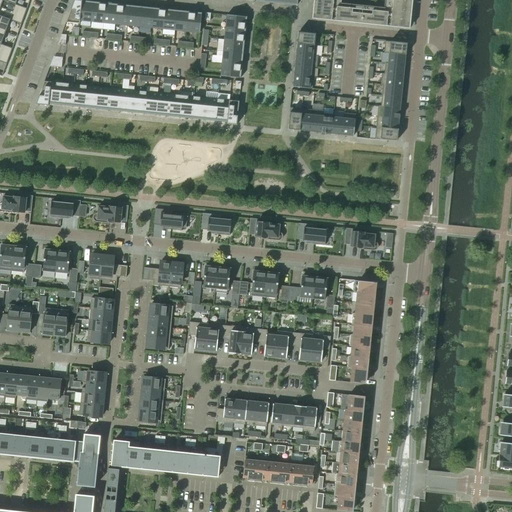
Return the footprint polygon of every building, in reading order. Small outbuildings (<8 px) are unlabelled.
[(2,0),(0,6),(0,7),(23,16),(26,9),(15,4),(16,0),(2,0)] [(73,0),(66,22),(79,24),(81,1),(76,0),(73,0)] [(385,0),(389,0),(388,8),(383,8),(382,14),(383,14),(396,16),(395,27),(398,28),(409,29),(411,11),(412,3),(412,0),(313,0),(311,19),(312,19),(325,20),(327,8),(341,10),(342,3),(337,3),(336,0),(385,0)] [(81,1),(79,24),(80,21),(91,22),(93,2),(81,1)] [(93,2),(91,22),(103,23),(105,3),(93,2)] [(105,3),(103,23),(115,24),(117,4),(105,3)] [(129,5),(117,4),(115,24),(127,26),(129,5)] [(129,5),(127,26),(139,27),(141,7),(129,5)] [(0,7),(0,29),(5,32),(9,19),(21,23),(23,16),(0,7)] [(153,8),(141,7),(139,27),(151,28),(153,8)] [(163,29),(165,9),(153,8),(151,28),(163,29)] [(175,30),(177,10),(165,9),(163,29),(175,30)] [(177,10),(175,30),(187,32),(189,12),(177,10)] [(189,12),(187,32),(199,33),(201,13),(189,12)] [(225,27),(245,29),(246,17),(226,15),(225,27)] [(225,27),(224,39),(244,41),(245,29),(225,27)] [(0,29),(0,52),(9,56),(11,48),(0,44),(5,32),(0,29)] [(298,32),(297,43),(316,45),(317,34),(298,32)] [(61,34),(58,44),(65,45),(66,35),(61,34)] [(243,53),(244,41),(224,39),(223,51),(243,53)] [(407,43),(385,41),(384,53),(388,53),(406,55),(407,43)] [(265,42),(264,62),(279,63),(279,42),(265,42)] [(315,56),(316,45),(297,43),(296,54),(315,56)] [(223,51),(221,64),(241,66),(243,53),(223,51)] [(0,52),(0,60),(6,63),(9,56),(0,52)] [(388,53),(387,63),(404,65),(406,55),(388,53)] [(314,67),(316,68),(318,56),(315,56),(296,54),(295,65),(314,67)] [(384,74),(403,76),(404,65),(387,63),(385,63),(384,74)] [(240,78),(241,66),(221,64),(220,76),(240,78)] [(293,76),(313,78),(314,67),(295,65),(293,76)] [(277,84),(277,72),(264,72),(264,84),(277,84)] [(384,74),(381,73),(380,85),(383,85),(402,87),(403,76),(384,74)] [(313,78),(293,76),(292,87),(312,89),(313,78)] [(203,78),(196,77),(195,77),(195,81),(194,87),(202,87),(203,78)] [(48,106),(50,82),(44,81),(36,104),(48,106)] [(61,91),(62,83),(50,82),(48,106),(49,103),(60,104),(61,91)] [(72,105),(74,84),(62,83),(61,91),(60,104),(72,105)] [(74,84),(72,105),(84,106),(86,85),(74,84)] [(96,108),(98,87),(86,85),(84,106),(96,108)] [(382,95),(401,98),(402,87),(383,85),(382,95)] [(108,109),(110,88),(98,87),(96,108),(108,109)] [(120,110),(122,89),(110,88),(108,109),(120,110)] [(122,89),(120,110),(132,111),(134,90),(122,89)] [(132,111),(144,112),(146,92),(134,90),(132,111)] [(155,114),(158,93),(146,92),(144,112),(155,114)] [(170,94),(158,93),(155,114),(167,115),(170,94)] [(179,116),(181,95),(170,94),(167,115),(179,116)] [(191,117),(193,96),(181,95),(179,116),(191,117)] [(380,106),(400,108),(401,98),(382,95),(381,106),(380,106)] [(205,98),(193,96),(191,117),(203,119),(205,98)] [(215,120),(217,99),(205,98),(203,119),(215,120)] [(217,99),(215,120),(226,121),(226,124),(227,124),(229,100),(217,99)] [(229,100),(227,124),(236,125),(239,101),(229,100)] [(260,114),(272,116),(275,103),(262,101),(260,114)] [(380,106),(381,106),(378,106),(377,117),(398,119),(399,119),(400,108),(380,106)] [(288,129),(299,131),(301,109),(290,108),(288,129)] [(312,110),(301,109),(299,131),(310,132),(312,110)] [(312,110),(310,132),(320,133),(322,113),(323,113),(323,111),(312,110)] [(320,133),(331,134),(333,117),(334,114),(333,114),(323,113),(322,113),(320,133)] [(344,113),(343,118),(344,118),(342,135),(353,136),(355,114),(344,113)] [(270,128),(271,118),(261,117),(260,127),(270,128)] [(343,118),(333,117),(331,134),(342,135),(344,118),(343,118)] [(377,117),(376,127),(398,130),(399,119),(398,119),(377,117)] [(376,127),(375,139),(397,141),(398,130),(376,127)] [(31,212),(33,196),(26,195),(26,198),(14,197),(13,197),(3,196),(2,203),(1,203),(0,203),(0,211),(1,212),(13,213),(14,211),(25,212),(25,211),(31,212)] [(51,201),(49,217),(61,218),(61,216),(69,217),(72,217),(72,216),(79,217),(79,216),(80,205),(80,201),(74,200),(71,200),(71,203),(62,202),(61,202),(51,201)] [(109,207),(98,206),(97,213),(95,213),(95,214),(94,214),(93,215),(93,216),(93,217),(93,218),(93,219),(93,220),(94,221),(95,221),(96,222),(109,223),(109,221),(120,222),(120,221),(126,222),(128,206),(122,205),(121,208),(109,207)] [(155,208),(153,224),(159,225),(159,226),(163,226),(170,227),(170,229),(182,230),(182,228),(186,229),(187,215),(184,215),(173,214),(161,213),(161,209),(155,208)] [(202,213),(201,229),(207,230),(207,231),(211,231),(218,232),(218,234),(229,236),(231,220),(221,219),(220,219),(209,218),(209,214),(202,213)] [(268,223),(256,222),(256,219),(250,218),(248,234),(255,235),(254,236),(265,237),(265,239),(278,241),(279,240),(280,240),(281,239),(282,238),(282,237),(282,236),(282,235),(282,234),(282,233),(281,233),(280,232),(279,232),(278,232),(279,225),(268,224),(268,223)] [(298,223),(297,239),(302,240),(303,240),(302,241),(306,241),(313,242),(313,244),(325,245),(326,230),(316,229),(304,227),(304,224),(298,223)] [(374,242),(374,241),(374,235),(364,233),(351,232),(352,229),(345,228),(344,244),(350,245),(350,246),(361,247),(361,249),(373,250),(374,250),(375,250),(376,249),(377,248),(378,247),(378,246),(378,245),(377,244),(376,243),(376,242),(375,242),(374,242)] [(0,269),(11,271),(14,246),(7,245),(7,246),(1,245),(0,256),(0,269)] [(14,246),(11,271),(24,272),(26,248),(20,247),(20,246),(14,246)] [(55,272),(57,250),(51,249),(51,250),(45,250),(43,270),(55,272)] [(64,251),(57,250),(55,272),(67,273),(70,252),(64,252),(64,251)] [(91,254),(88,279),(100,280),(102,256),(91,254)] [(102,256),(100,280),(116,282),(117,277),(126,278),(127,266),(113,264),(113,257),(102,256)] [(152,280),(152,285),(169,287),(171,263),(160,262),(159,269),(144,268),(143,279),(152,280)] [(183,264),(171,263),(169,287),(180,288),(183,264)] [(32,277),(34,265),(26,264),(25,277),(32,277)] [(41,265),(34,265),(32,277),(40,278),(41,265)] [(215,292),(217,267),(211,266),(211,267),(205,266),(203,287),(215,288),(214,292),(215,292)] [(217,267),(215,292),(227,293),(230,269),(224,268),(224,267),(217,267)] [(77,269),(70,268),(69,281),(76,282),(77,273),(77,269)] [(263,297),(266,271),(259,271),(253,271),(251,296),(263,297)] [(272,272),(266,271),(263,297),(275,298),(278,273),(272,273),(272,272)] [(312,298),(314,276),(307,276),(307,277),(302,276),(299,297),(312,298)] [(314,276),(312,298),(324,299),(326,278),(321,278),(321,277),(314,276)] [(354,280),(353,292),(374,294),(376,283),(354,280)] [(201,282),(194,281),(193,285),(192,294),(200,295),(201,282)] [(239,294),(240,281),(233,281),(232,294),(239,294)] [(240,281),(239,294),(246,295),(247,282),(240,281)] [(287,299),(289,286),(281,286),(280,299),(287,299)] [(289,286),(287,299),(295,300),(296,287),(289,286)] [(352,302),(373,305),(374,294),(353,292),(357,292),(356,302),(352,302)] [(326,308),(333,308),(334,295),(327,295),(326,308)] [(91,298),(90,309),(112,311),(113,300),(91,298)] [(20,305),(18,331),(23,332),(28,333),(28,332),(30,332),(32,314),(38,314),(39,304),(39,302),(33,302),(32,307),(20,305)] [(352,302),(351,313),(372,315),(373,305),(352,302)] [(18,331),(20,305),(9,304),(6,330),(7,330),(7,331),(13,331),(18,331)] [(44,308),(45,305),(39,304),(38,314),(44,315),(42,334),(43,334),(48,335),(48,334),(53,335),(56,309),(44,308)] [(150,315),(172,317),(173,306),(151,304),(150,315)] [(56,309),(53,335),(58,335),(58,336),(64,336),(65,336),(68,310),(56,309)] [(89,320),(111,322),(112,311),(90,309),(89,320)] [(372,315),(351,313),(351,314),(352,314),(351,324),(371,326),(372,315)] [(170,328),(172,317),(150,315),(148,326),(170,328)] [(88,330),(110,333),(111,322),(89,320),(93,320),(92,330),(88,330)] [(206,350),(208,326),(208,324),(190,322),(188,335),(195,335),(194,349),(206,350)] [(371,326),(351,324),(353,325),(352,334),(350,334),(350,335),(370,337),(371,326)] [(218,338),(224,338),(226,326),(218,325),(218,327),(208,326),(206,350),(216,351),(218,338)] [(170,328),(148,326),(147,336),(169,339),(170,328)] [(240,354),(243,327),(231,326),(226,326),(224,338),(230,339),(228,353),(240,354)] [(259,342),(260,329),(243,327),(240,354),(251,355),(252,341),(259,342)] [(260,329),(259,342),(265,343),(263,356),(275,357),(277,331),(277,333),(267,332),(267,330),(260,329)] [(110,333),(88,330),(87,341),(108,344),(110,333)] [(277,331),(275,357),(286,358),(287,345),(294,346),(295,333),(277,331)] [(313,335),(295,333),(294,346),(300,346),(298,360),(310,361),(313,337),(313,335)] [(350,335),(349,345),(369,348),(370,337),(350,335)] [(169,339),(147,336),(146,348),(168,350),(169,339)] [(313,337),(310,361),(321,362),(322,349),(329,349),(330,336),(323,336),(323,338),(313,337)] [(348,356),(368,358),(369,348),(349,345),(349,346),(351,346),(350,356),(348,356)] [(348,356),(347,367),(367,369),(368,358),(348,356)] [(367,369),(347,367),(351,368),(350,382),(364,384),(365,378),(368,378),(369,370),(367,370),(367,369)] [(82,382),(104,384),(105,373),(84,371),(82,382)] [(18,375),(7,374),(5,394),(16,395),(18,375)] [(26,396),(28,377),(18,375),(16,395),(26,396)] [(26,396),(37,397),(39,378),(38,378),(38,377),(34,377),(28,377),(26,396)] [(142,388),(164,390),(165,379),(143,377),(142,388)] [(50,379),(39,378),(37,397),(48,398),(50,379)] [(50,379),(48,398),(59,399),(61,380),(60,380),(60,379),(55,379),(50,379)] [(104,384),(82,382),(87,383),(86,393),(81,392),(81,393),(103,395),(104,384)] [(164,390),(142,388),(141,399),(163,401),(158,400),(159,390),(164,391),(164,390)] [(80,403),(102,406),(103,395),(81,393),(80,403)] [(505,394),(503,394),(503,400),(504,400),(504,407),(511,407),(511,394),(505,394)] [(345,409),(363,411),(363,410),(365,410),(366,402),(363,402),(363,396),(349,395),(347,409),(345,409)] [(163,401),(141,399),(140,409),(162,412),(163,401)] [(235,400),(225,399),(223,409),(217,408),(216,421),(233,423),(235,400)] [(233,423),(245,424),(245,422),(247,401),(235,400),(233,423)] [(257,402),(247,401),(245,422),(255,423),(257,402)] [(254,425),(266,427),(269,403),(257,402),(255,423),(254,425)] [(102,406),(80,403),(80,404),(85,404),(84,415),(101,417),(102,406)] [(272,404),(270,425),(281,426),(283,405),(272,404)] [(283,405),(281,426),(292,427),(294,406),(283,405)] [(294,406),(292,427),(303,428),(306,407),(294,405),(294,406)] [(316,415),(316,408),(306,407),(303,428),(303,430),(314,431),(315,423),(320,424),(320,416),(316,415)] [(161,423),(162,412),(140,409),(139,421),(161,423)] [(345,409),(344,420),(362,422),(363,411),(345,409)] [(344,420),(342,431),(361,433),(362,422),(344,420)] [(502,422),(502,429),(500,429),(499,435),(501,435),(511,436),(511,421),(511,423),(502,422)] [(359,443),(361,433),(342,431),(341,441),(339,441),(359,443)] [(12,454),(14,436),(0,434),(0,450),(12,452),(12,454)] [(98,454),(100,436),(99,436),(99,439),(84,437),(84,434),(83,443),(75,442),(76,441),(75,441),(74,452),(98,454)] [(14,436),(12,454),(13,454),(13,452),(27,453),(27,456),(29,437),(14,436)] [(29,437),(27,456),(28,456),(28,453),(42,455),(42,457),(43,457),(45,439),(29,437)] [(45,439),(43,457),(43,455),(57,456),(57,459),(58,459),(60,440),(45,439)] [(60,440),(58,459),(58,456),(73,458),(72,460),(73,460),(74,459),(74,452),(75,441),(74,442),(60,440)] [(126,464),(128,443),(113,441),(111,462),(126,464)] [(339,441),(338,452),(358,454),(359,443),(339,441)] [(500,455),(511,456),(511,443),(502,442),(501,449),(499,449),(499,455),(500,455)] [(128,443),(126,464),(141,466),(143,449),(128,448),(129,443),(128,443)] [(143,449),(141,466),(157,467),(158,451),(143,449)] [(158,451),(157,467),(172,469),(174,452),(158,451)] [(98,454),(74,452),(74,459),(79,459),(78,467),(96,469),(98,454)] [(174,452),(172,469),(187,470),(189,454),(174,452)] [(357,465),(358,454),(338,452),(340,453),(339,463),(357,465)] [(204,456),(189,454),(187,470),(203,472),(204,456)] [(509,468),(511,468),(511,456),(500,455),(499,467),(503,467),(503,469),(509,470),(509,468)] [(203,472),(218,473),(220,457),(204,456),(203,472)] [(247,479),(254,480),(257,457),(245,456),(243,477),(247,478),(247,479)] [(261,479),(266,480),(268,458),(257,457),(254,480),(261,480),(261,479)] [(277,482),(280,460),(268,458),(266,480),(270,480),(270,481),(277,482)] [(284,482),(289,482),(291,461),(280,460),(277,482),(284,483),(284,482)] [(293,484),(300,485),(302,462),(291,461),(289,482),(293,483),(293,484)] [(317,464),(302,462),(300,485),(307,486),(307,484),(312,485),(313,474),(316,475),(317,464)] [(336,473),(356,476),(357,465),(339,463),(338,473),(336,473)] [(95,486),(96,469),(78,467),(76,484),(77,484),(77,483),(94,485),(94,486),(95,486)] [(108,468),(106,487),(117,488),(119,469),(108,468)] [(355,486),(356,476),(336,473),(334,484),(355,486)] [(334,484),(333,495),(354,497),(355,486),(334,484)] [(354,498),(354,497),(333,495),(338,496),(337,510),(351,511),(352,506),(355,506),(356,498),(354,498)] [(75,496),(73,511),(91,511),(93,498),(92,498),(76,497),(76,496),(75,496)] [(103,511),(114,511),(116,500),(105,499),(103,511)]
